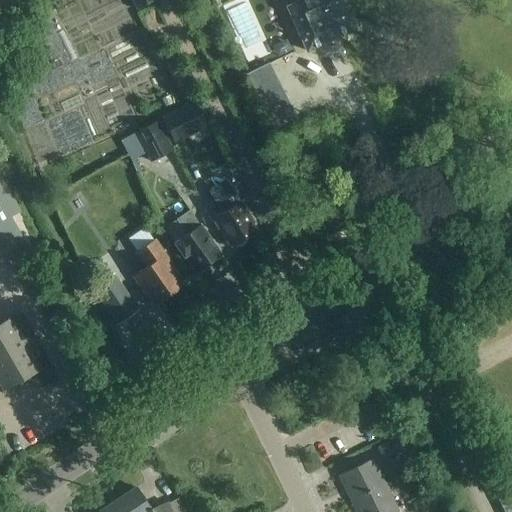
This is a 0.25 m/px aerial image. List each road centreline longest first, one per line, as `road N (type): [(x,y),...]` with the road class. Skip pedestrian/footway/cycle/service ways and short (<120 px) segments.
road 1 (tertiary): [(232,363),(446,248),(511,195)]
road 2 (tertiary): [(5,511),(232,363)]
road 3 (residential): [(305,511),(232,363)]
